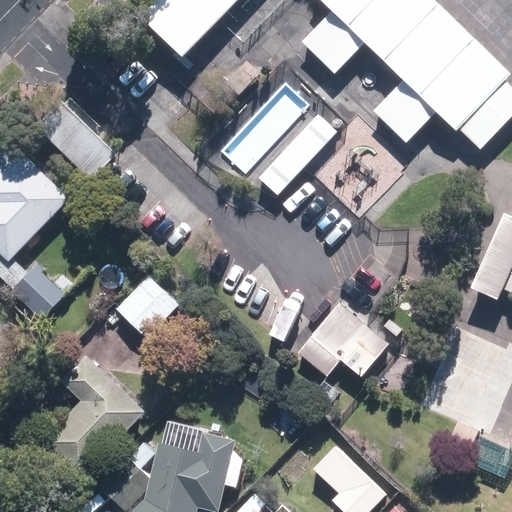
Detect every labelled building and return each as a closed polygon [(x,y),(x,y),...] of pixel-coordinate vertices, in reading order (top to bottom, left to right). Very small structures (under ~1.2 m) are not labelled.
[(166,0),(151,16),(193,55),(245,0),(166,0)] [(467,128),(488,149),(511,124),(511,65),(443,0),(330,0),(340,9),(309,42),(342,73),(373,41),(412,78),(380,110),(413,143),(444,111),(465,130),(467,128)] [(311,104),(286,81),(223,152),(248,175),(311,104)] [(46,126),(99,179),(124,154),(71,101),(46,126)] [(265,178),(283,194),(342,131),(325,114),(265,178)] [(0,253),(0,270),(48,318),(79,285),(68,275),(59,284),(40,265),(33,272),(19,259),(77,197),(20,143),(1,163),(11,173),(0,183),(0,201),(1,202),(0,202),(0,244),(4,249),(0,253)] [(511,217),(481,287),(507,299),(511,289),(511,288),(511,217)] [(124,307),(152,336),(185,304),(156,275),(124,307)] [(307,324),(260,277),(245,292),(291,339),(307,324)] [(347,358),(370,376),(396,344),(345,303),(305,352),(334,375),(347,358)] [(0,336),(10,326),(0,317),(0,336)] [(52,441),(88,477),(154,411),(98,355),(72,381),(92,400),(52,441)] [(298,421),(285,408),(267,425),(280,439),(298,421)] [(455,437),(476,447),(485,430),(463,419),(455,437)] [(473,462),(510,477),(511,473),(511,446),(484,435),(473,462)] [(106,485),(131,510),(159,481),(146,468),(161,452),(150,441),(106,485)] [(140,511),(204,511),(220,454),(169,442),(155,498),(140,511)] [(338,500),(350,511),(374,511),(392,494),(342,444),(320,466),(347,492),(338,500)] [(272,511),(270,510),(278,502),(267,491),(247,511),(272,511)]
